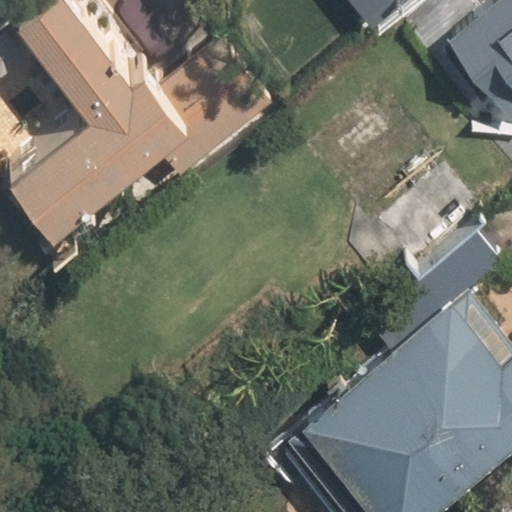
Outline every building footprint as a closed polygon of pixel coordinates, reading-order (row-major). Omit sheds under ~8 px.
[(50,209),(186,106),(142,47),(131,55),(89,0),(21,0),(21,1),(91,93),(9,156),(50,209)] [(438,36),(406,0),(400,0),(349,46),(384,84),(438,36)] [(357,0),(367,12),(381,0),(357,0)] [(511,0),(481,0),(473,8),(478,14),(435,50),(493,122),(511,106),(511,0)] [(0,69),(17,57),(0,34),(0,69)] [(488,198),(440,138),(361,200),(409,260),(488,198)] [(511,335),(505,341),(454,278),(305,397),(397,511),(411,511),(511,431),(511,335)] [(511,511),(511,509),(507,503),(494,511),(511,511)]
